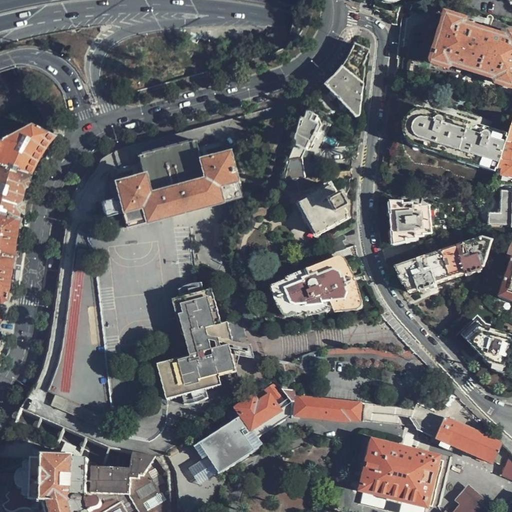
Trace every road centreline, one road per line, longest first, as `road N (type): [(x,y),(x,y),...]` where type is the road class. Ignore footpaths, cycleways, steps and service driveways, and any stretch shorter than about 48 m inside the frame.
road 1 (residential): [(503,421),(397,309),(379,279),(365,202),(382,40),(370,22),(334,15)]
road 2 (secondary): [(89,137),(51,180),(20,349),(0,392)]
road 3 (secondary): [(334,15),(321,48),(290,74),(113,124)]
road 4 (trunk): [(261,12),(511,70)]
road 5 (trunk): [(113,124),(95,73),(110,40),(261,12)]
road 6 (trunk): [(511,54),(290,0)]
road 7 (unknown): [(452,370),(430,380),(392,351),(360,345),(341,350),(320,376)]
road 8 (trunk): [(114,5),(261,12)]
road 9 (trunk): [(0,62),(30,56),(63,71),(89,137)]
